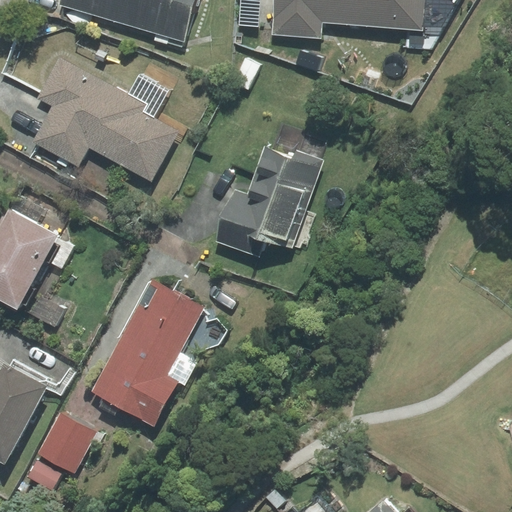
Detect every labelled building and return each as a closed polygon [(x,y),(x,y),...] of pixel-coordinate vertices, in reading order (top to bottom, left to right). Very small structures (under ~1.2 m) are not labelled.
[(60,0),(58,9),(184,46),(197,0),(60,0)] [(273,0),(270,38),(322,42),(323,26),(420,34),(422,42),(437,43),(462,0),(273,0)] [(248,50),(241,75),(264,80),(271,56),(248,50)] [(89,153),(154,185),(181,134),(144,114),(147,106),(58,59),(34,102),(51,111),(31,147),(78,171),(89,153)] [(292,257),(308,211),(325,162),(295,151),(293,156),(264,146),(245,195),(233,193),(214,246),(261,262),(266,248),(292,257)] [(0,307),(17,317),(61,238),(6,210),(0,222),(0,307)] [(183,355),(205,309),(152,280),(90,394),(153,430),(179,383),(185,386),(196,365),(183,355)] [(48,392),(1,366),(0,367),(0,466),(5,469),(48,392)] [(77,479),(99,436),(58,415),(23,481),(53,497),(66,473),(77,479)]
